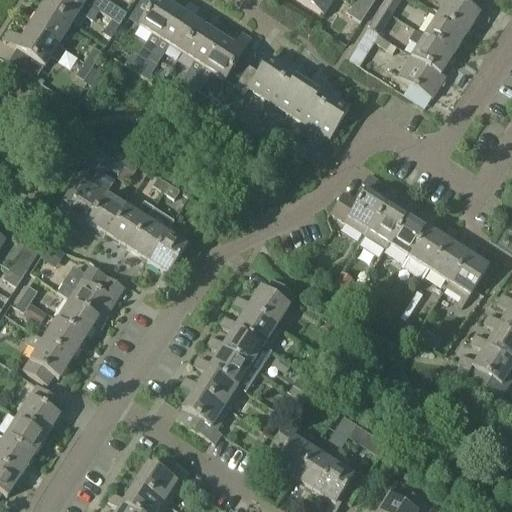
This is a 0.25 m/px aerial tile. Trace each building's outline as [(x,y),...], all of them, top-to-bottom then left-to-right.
[(92,24),(97,15),(73,0),(45,0),(41,8),(70,27),(77,15),(92,24)] [(109,23),(118,28),(126,15),(102,0),(73,0),(97,15),(109,23)] [(292,0),(323,19),(334,0),(292,0)] [(356,0),(345,16),(360,26),(375,0),(356,0)] [(472,15),(481,0),(448,0),(436,20),(465,39),(478,18),(472,15)] [(147,61),(177,15),(155,1),(137,30),(150,38),(139,56),(147,61)] [(387,4),(380,14),(389,19),(395,10),(387,4)] [(56,49),(70,27),(41,8),(27,30),(56,49)] [(389,19),(380,14),(374,23),(383,28),(389,19)] [(180,57),(199,29),(177,15),(147,61),(156,67),(168,49),(180,57)] [(452,59),(465,39),(436,20),(423,39),(423,41),(452,59)] [(109,41),(118,28),(109,23),(101,36),(109,41)] [(202,70),(220,42),(199,29),(180,57),(192,65),(180,83),(190,89),(198,76),(197,75),(201,70),(202,70)] [(36,80),(56,49),(27,30),(6,61),(36,80)] [(440,79),(452,59),(423,41),(423,39),(414,33),(408,42),(418,49),(410,61),(439,80),(440,79)] [(395,51),(367,34),(348,64),(358,70),(374,45),(392,56),(395,51)] [(234,90),(248,68),(237,61),(241,55),(220,42),(202,70),(223,84),(234,90)] [(91,51),(82,65),(91,71),(91,70),(99,57),(91,51)] [(130,59),(124,69),(138,77),(147,61),(140,57),(130,59)] [(445,82),(440,79),(439,80),(410,61),(397,81),(408,88),(402,98),(423,111),(429,102),(432,103),(445,82)] [(268,105),(290,71),(280,64),(277,70),(265,63),(258,74),(248,68),(234,90),(244,97),(247,92),(268,105)] [(82,84),(91,71),(82,65),(73,79),(82,84)] [(91,71),(82,84),(91,90),(100,75),(91,70),(91,71)] [(287,118),(306,88),(295,81),(298,76),(290,71),(268,105),(287,118)] [(198,76),(190,89),(199,95),(208,82),(198,76)] [(308,131),(330,96),(321,90),(317,96),(306,88),(287,118),(308,131)] [(330,96),(308,131),(328,143),(346,114),(335,107),(339,101),(330,96)] [(211,102),(204,112),(215,119),(222,109),(211,102)] [(248,133),(257,120),(248,114),(239,127),(248,133)] [(258,139),(266,126),(257,120),(248,133),(258,139)] [(289,160),(298,147),(288,141),(279,154),(289,160)] [(298,166),(307,153),(298,147),(289,160),(298,166)] [(122,169),(127,161),(116,154),(111,162),(122,169)] [(137,167),(127,161),(122,169),(132,176),(137,167)] [(111,163),(107,170),(117,176),(121,170),(111,163)] [(122,169),(115,180),(121,184),(125,179),(128,181),(132,176),(122,169)] [(82,233),(85,227),(103,198),(109,189),(81,171),(61,202),(69,207),(61,219),(82,233)] [(162,196),(168,186),(157,179),(151,188),(162,196)] [(178,194),(168,186),(162,196),(172,202),(178,194)] [(404,218),(399,216),(388,208),(395,196),(387,191),(379,203),(384,206),(373,223),(362,240),(383,253),(386,248),(385,248),(398,228),(404,218)] [(384,206),(379,203),(363,193),(355,206),(341,197),(328,218),(362,240),(373,223),(384,206)] [(113,228),(124,211),(103,198),(85,227),(105,240),(113,228)] [(425,231),(420,228),(408,221),(416,210),(407,204),(399,216),(404,218),(398,228),(385,248),(386,248),(406,261),(417,244),(425,231)] [(131,244),(144,224),(124,211),(113,228),(105,240),(126,253),(131,244)] [(427,217),(420,228),(425,231),(417,244),(406,261),(400,271),(420,283),(426,274),(439,253),(445,244),(440,241),(429,234),(436,223),(427,217)] [(151,257),(164,237),(144,224),(131,244),(126,253),(146,266),(151,257)] [(449,247),(456,235),(448,230),(440,241),(445,244),(439,253),(426,274),(447,287),(458,270),(466,257),(460,254),(449,247)] [(151,257),(146,266),(167,279),(185,250),(164,237),(151,257)] [(447,287),(444,292),(459,302),(455,308),(460,311),(486,270),(469,259),(476,248),(468,243),(460,254),(466,257),(458,270),(447,287)] [(56,267),(62,257),(48,248),(42,258),(56,267)] [(6,274),(20,283),(25,275),(11,266),(6,274)] [(95,321),(100,325),(119,296),(118,296),(123,289),(88,268),(74,291),(62,284),(55,296),(66,303),(95,321)] [(15,291),(20,283),(6,274),(1,283),(15,291)] [(352,282),(341,275),(333,288),(344,295),(352,282)] [(288,311),(295,299),(270,284),(263,295),(257,291),(247,308),(235,300),(230,308),(242,316),(244,312),(256,320),(273,330),(286,310),(288,311)] [(19,301),(28,308),(37,295),(27,289),(19,301)] [(509,310),(511,312),(511,305),(511,306),(500,299),(495,307),(506,314),(509,310)] [(22,317),(28,308),(19,301),(13,311),(22,317)] [(82,341),(95,321),(66,303),(53,323),(82,341)] [(380,305),(375,314),(394,325),(399,316),(380,305)] [(511,312),(509,310),(506,314),(498,326),(487,319),(482,327),(493,334),(496,330),(511,340),(511,312)] [(281,336),(273,330),(256,320),(244,312),(242,316),(234,327),(223,320),(217,329),(229,336),(231,332),(240,338),(260,351),(268,356),(281,336)] [(329,321),(324,329),(339,339),(345,331),(329,321)] [(69,362),(82,341),(53,323),(41,344),(69,362)] [(511,340),(496,330),(493,334),(485,346),(474,339),(468,347),(479,355),(483,350),(511,369),(511,340)] [(414,341),(414,342),(420,346),(424,348),(425,346),(431,337),(421,331),(414,341)] [(247,371),(260,351),(240,338),(231,332),(229,336),(221,348),(209,341),(204,349),(216,356),(218,353),(227,358),(247,371)] [(69,362),(41,344),(30,337),(25,346),(35,352),(22,373),(46,389),(52,380),(56,383),(69,362)] [(511,378),(511,369),(483,350),(479,355),(472,366),(461,359),(455,368),(467,375),(470,371),(475,374),(472,379),(500,397),(511,378)] [(235,391),(247,371),(227,358),(218,353),(216,356),(208,368),(196,360),(191,369),(203,377),(206,373),(214,378),(235,391)] [(313,381),(318,374),(308,366),(306,369),(302,366),(298,371),(313,381)] [(240,394),(235,391),(214,378),(206,373),(203,377),(196,389),(184,381),(178,390),(190,398),(193,393),(205,401),(210,404),(227,414),(240,394)] [(60,407),(33,390),(13,421),(44,440),(57,419),(53,417),(60,407)] [(190,398),(174,423),(214,449),(220,439),(214,435),(227,414),(210,404),(205,401),(193,393),(190,398)] [(281,407),(276,415),(286,422),(288,419),(291,414),(281,407)] [(291,482),(310,453),(291,441),(300,427),(288,419),(286,422),(267,452),(277,458),(270,469),(291,482)] [(31,461),(44,440),(13,421),(1,442),(31,461)] [(349,436),(354,427),(344,421),(338,430),(349,436)] [(0,469),(18,481),(31,461),(1,442),(0,443),(0,469)] [(321,460),(310,453),(291,482),(311,495),(330,466),(336,456),(327,451),(321,460)] [(336,456),(330,466),(311,495),(328,506),(324,511),(337,511),(340,508),(335,505),(351,480),(343,474),(349,464),(336,456)] [(158,504),(166,510),(186,479),(164,465),(157,475),(145,468),(132,488),(144,496),(151,500),(158,504)] [(5,502),(18,481),(0,469),(0,499),(5,502)] [(132,488),(122,504),(111,496),(105,506),(114,511),(116,511),(118,510),(119,508),(124,511),(164,511),(166,510),(158,504),(151,500),(144,496),(132,488)] [(387,499),(378,511),(373,511),(365,507),(361,511),(428,511),(409,499),(403,509),(387,499)]
